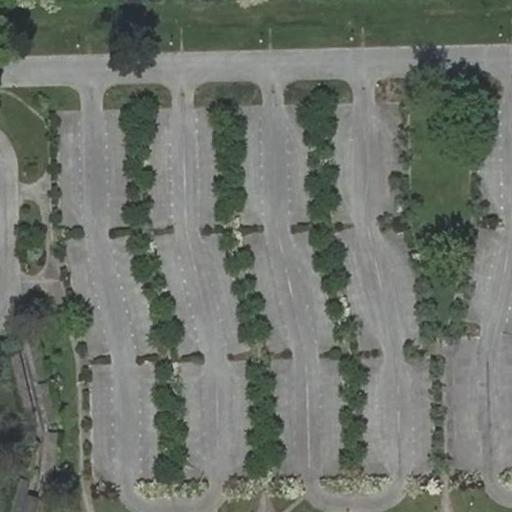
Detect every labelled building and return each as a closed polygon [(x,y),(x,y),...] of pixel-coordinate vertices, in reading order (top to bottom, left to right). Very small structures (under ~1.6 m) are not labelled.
[(37,330),(25,332),(37,381),(49,379),(37,330)] [(19,353),(7,357),(21,414),(33,412),(19,353)] [(50,383),(38,385),(47,423),(59,421),(50,383)] [(34,421),(23,422),(24,441),(35,441),(34,421)] [(59,434),(48,433),(44,482),(55,483),(59,434)] [(34,453),(22,452),(20,471),(32,472),(34,453)] [(22,511),(31,482),(19,478),(9,511),(22,511)] [(46,511),(52,493),(40,489),(33,511),(46,511)]
